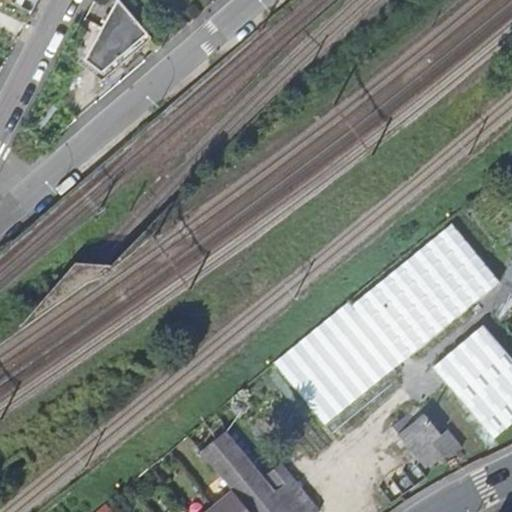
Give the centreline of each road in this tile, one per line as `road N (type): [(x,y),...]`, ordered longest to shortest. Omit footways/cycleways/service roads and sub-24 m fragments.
road 1 (unclassified): [(0,212),(251,0)]
road 2 (unclassified): [(0,129),(68,0)]
